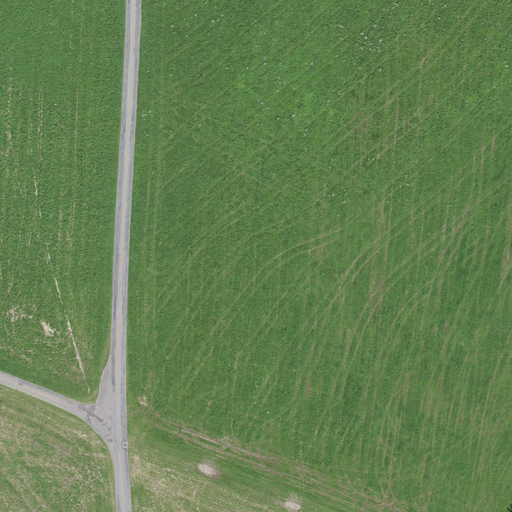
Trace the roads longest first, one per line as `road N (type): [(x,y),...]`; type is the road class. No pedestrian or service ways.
road 1 (unclassified): [(132,0),(122,511)]
road 2 (track): [(118,426),(0,380)]
